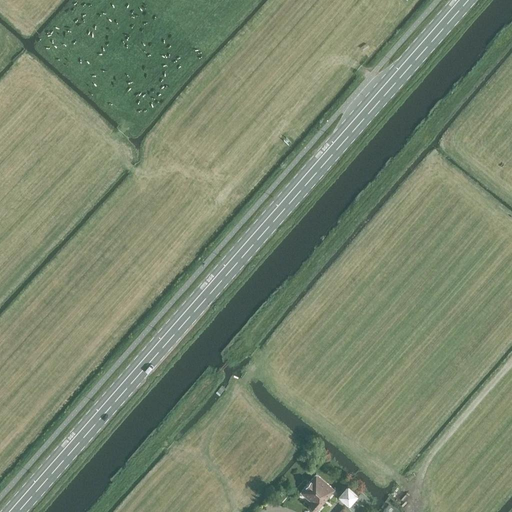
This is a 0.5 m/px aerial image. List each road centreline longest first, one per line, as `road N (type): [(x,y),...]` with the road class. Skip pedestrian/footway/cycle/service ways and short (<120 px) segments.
road 1 (primary): [(468,0),(17,511)]
road 2 (track): [(228,361),(511,36)]
road 3 (track): [(100,511),(218,373)]
